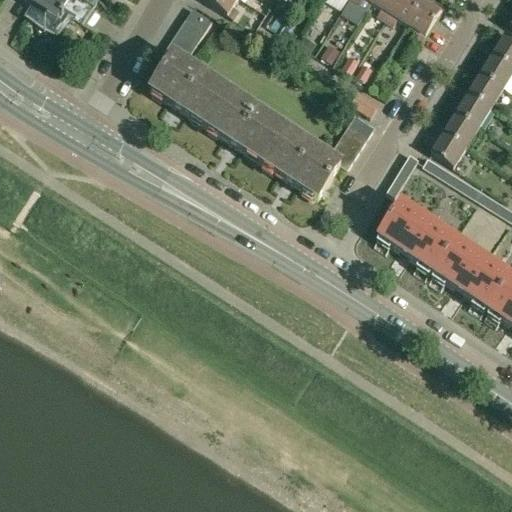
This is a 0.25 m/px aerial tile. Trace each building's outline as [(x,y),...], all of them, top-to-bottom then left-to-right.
[(23,0),(21,3),(33,11),(56,25),(71,0),(23,0)] [(197,0),(196,2),(232,24),(238,16),(231,11),(237,2),(234,0),(197,0)] [(361,2),(371,8),(375,0),(351,0),(349,3),(357,9),(361,2)] [(376,21),(384,25),(400,0),(375,0),(371,8),(381,14),(376,21)] [(397,24),(406,30),(424,0),(423,0),(400,0),(384,25),(393,31),(397,24)] [(421,48),(443,12),(424,0),(406,30),(416,36),(412,42),(421,48)] [(211,26),(192,14),(185,25),(204,37),(211,26)] [(197,47),(204,37),(185,25),(178,35),(197,47)] [(293,41),(298,33),(286,26),(282,34),(293,41)] [(178,35),(171,45),(191,58),(197,47),(178,35)] [(297,50),(310,58),(316,47),(303,40),(297,50)] [(511,45),(504,40),(491,61),(511,73),(511,45)] [(164,56),(171,61),(173,59),(185,67),(191,58),(171,45),(164,56)] [(329,48),(320,61),(332,69),(341,55),(329,48)] [(149,96),(174,112),(205,132),(228,96),(185,67),(173,59),(171,61),(149,96)] [(349,60),(341,73),(351,79),(358,66),(349,60)] [(511,73),(491,61),(479,80),(502,94),(511,77),(511,73)] [(362,68),(354,81),(365,87),(373,75),(362,68)] [(369,91),(384,101),(398,79),(383,69),(369,91)] [(479,80),(467,100),(490,114),(502,94),(479,80)] [(205,132),(236,153),(261,169),(284,133),(228,96),(205,132)] [(350,111),(370,123),(378,111),(358,98),(350,111)] [(467,100),(455,119),(478,133),(490,114),(467,100)] [(455,119),(443,138),(465,153),(478,133),(455,119)] [(374,133),(367,128),(355,120),(348,131),(367,143),(374,133)] [(348,131),(341,141),(361,154),(367,143),(348,131)] [(328,161),(284,133),(261,169),(316,206),(339,171),(340,169),(328,161)] [(430,159),(453,173),(465,153),(443,138),(430,159)] [(354,164),(361,154),(341,141),(334,152),(354,164)] [(339,171),(347,176),(354,164),(334,152),(328,161),(340,169),(339,171)] [(409,160),(403,170),(411,175),(418,165),(409,160)] [(422,172),(433,179),(438,171),(427,164),(422,172)] [(403,170),(397,180),(405,185),(411,175),(403,170)] [(433,179),(443,186),(448,177),(438,171),(433,179)] [(459,183),(448,177),(443,186),(453,192),(459,183)] [(400,194),(405,185),(397,180),(391,189),(400,194)] [(453,192),(464,198),(469,190),(459,183),(453,192)] [(385,199),(393,204),(400,194),(391,189),(385,199)] [(464,198),(474,205),(479,196),(469,190),(464,198)] [(474,205),(484,211),(489,202),(479,196),(474,205)] [(484,211),(494,217),(499,209),(489,202),(484,211)] [(454,245),(399,207),(376,242),(431,279),(454,245)] [(494,217),(504,224),(510,215),(499,209),(494,217)] [(431,279),(462,300),(487,316),(510,282),(454,245),(431,279)] [(511,333),(511,283),(510,282),(487,316),(511,333)]
